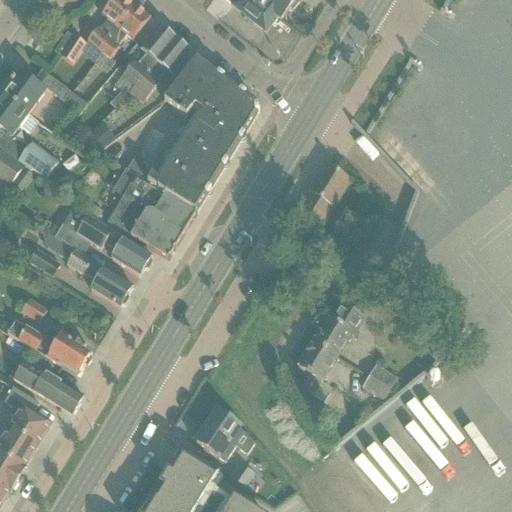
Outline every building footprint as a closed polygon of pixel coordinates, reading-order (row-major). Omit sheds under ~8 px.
[(135,9),(124,0),(116,0),(102,18),(108,23),(99,33),(97,32),(88,44),(99,53),(135,9)] [(238,0),(222,0),(232,8),(238,0)] [(259,0),(257,3),(253,0),(238,0),(232,8),(265,34),(277,20),(280,22),(297,0),(259,0)] [(114,65),(111,62),(120,51),(118,49),(127,39),(132,44),(150,22),(135,9),(99,53),(102,56),(94,66),(106,76),(114,65)] [(136,91),(175,42),(160,29),(140,52),(147,58),(138,69),(135,66),(115,89),(121,94),(109,106),(115,111),(118,108),(130,96),(136,91)] [(61,60),(74,40),(67,35),(54,55),(61,60)] [(74,40),(61,60),(71,66),(84,46),(74,40)] [(165,72),(180,85),(199,62),(198,61),(198,62),(190,56),(191,55),(175,42),(136,91),(130,96),(142,107),(159,86),(157,84),(158,83),(157,82),(165,72)] [(136,157),(126,173),(135,178),(134,180),(144,186),(145,187),(197,218),(217,185),(237,152),(247,136),(257,119),(256,106),(231,87),(207,68),(199,62),(180,85),(165,105),(173,111),(186,121),(195,110),(203,116),(195,129),(191,135),(182,130),(180,133),(179,132),(177,135),(187,142),(175,160),(167,155),(163,161),(173,168),(170,172),(167,170),(162,177),(159,175),(156,182),(150,177),(148,174),(144,167),(143,164),(142,157),(136,157)] [(4,97),(2,100),(28,119),(29,119),(45,97),(34,90),(35,89),(19,77),(14,83),(13,83),(12,84),(9,82),(0,94),(4,97)] [(65,106),(73,97),(49,79),(42,89),(65,106)] [(79,116),(86,107),(73,97),(65,106),(79,116)] [(0,132),(12,141),(20,130),(29,137),(38,125),(29,119),(28,119),(2,100),(1,102),(0,101),(0,132)] [(103,127),(84,144),(96,158),(115,141),(103,127)] [(24,155),(19,151),(3,139),(0,142),(0,153),(18,167),(26,156),(24,155)] [(25,170),(31,175),(32,173),(45,182),(50,177),(57,165),(31,145),(24,155),(26,156),(18,167),(24,171),(25,170)] [(24,172),(24,171),(18,167),(0,153),(0,186),(8,193),(11,188),(24,172)] [(298,213),(324,229),(351,183),(326,167),(298,213)] [(24,172),(11,188),(21,195),(33,179),(24,172)] [(169,263),(197,218),(145,187),(144,186),(134,180),(130,187),(122,200),(106,225),(169,263)] [(86,204),(80,215),(87,219),(96,225),(103,215),(86,204)] [(112,263),(140,280),(152,259),(135,249),(96,225),(87,219),(76,236),(62,227),(60,231),(54,227),(48,237),(54,240),(53,241),(67,250),(68,249),(80,257),(87,245),(101,253),(105,247),(117,255),(112,263)] [(92,293),(103,301),(120,311),(133,290),(80,257),(68,249),(67,250),(61,260),(69,265),(67,269),(84,279),(85,277),(97,285),(92,293)] [(61,267),(36,252),(29,263),(54,278),(61,267)] [(39,327),(47,314),(29,303),(22,316),(39,327)] [(337,360),(350,339),(355,342),(366,325),(341,309),(332,323),(328,321),(313,345),(337,360)] [(78,381),(92,357),(75,346),(62,338),(55,349),(26,331),(15,324),(7,337),(18,344),(60,370),(78,381)] [(313,399),(337,360),(313,345),(297,371),(309,378),(300,392),(313,399)] [(7,379),(56,409),(61,412),(73,419),(84,401),(70,392),(56,383),(46,377),(41,384),(21,371),(14,367),(7,379)] [(391,392),(397,381),(376,369),(369,379),(391,392)] [(384,404),(391,392),(369,379),(362,391),(384,404)] [(20,416),(10,432),(38,449),(51,427),(34,416),(39,407),(13,391),(4,406),(20,416)] [(217,414),(196,446),(204,451),(225,465),(235,449),(247,457),(254,446),(245,435),(239,432),(240,430),(217,414)] [(0,448),(0,456),(24,471),(38,449),(10,432),(0,448)] [(0,456),(0,488),(10,495),(11,495),(25,472),(24,471),(0,456)] [(365,479),(371,486),(393,467),(386,460),(365,479)] [(250,511),(234,501),(227,511),(195,511),(215,481),(183,461),(172,477),(168,474),(159,487),(165,491),(157,503),(156,503),(150,511),(250,511)] [(254,477),(239,467),(230,481),(233,482),(245,491),(247,489),(254,477)] [(0,510),(10,495),(0,488),(0,510)]
